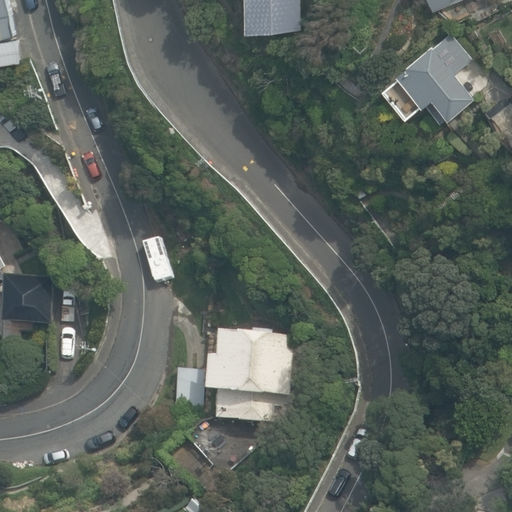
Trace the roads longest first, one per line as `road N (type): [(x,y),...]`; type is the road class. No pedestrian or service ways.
road 1 (residential): [(329,511),(371,420),(382,367),(356,304),(254,187),(164,65),(139,0)]
road 2 (residential): [(0,439),(93,409),(133,350),(128,271),(47,0)]
